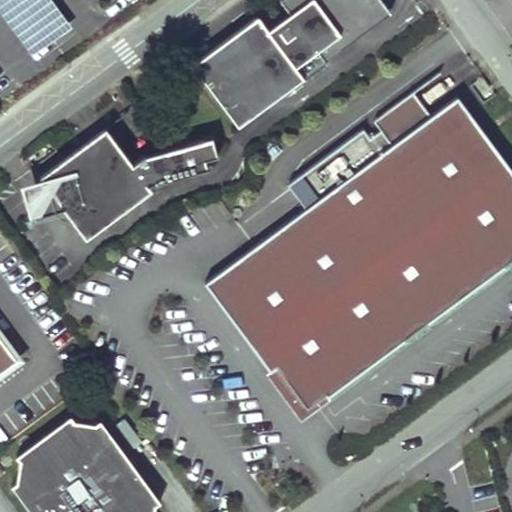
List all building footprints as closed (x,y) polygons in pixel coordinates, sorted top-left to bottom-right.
[(54,0),(0,0),(0,13),(31,55),(73,24),(54,0)] [(260,15),(194,64),(240,125),(305,77),(296,66),(318,50),(326,60),(392,12),(383,0),(282,0),(292,12),(281,20),(269,28),(260,15)] [(295,214),(205,281),(270,370),(276,366),(301,399),(307,407),(326,393),(328,396),(511,259),(511,168),(457,95),(430,114),(413,90),(373,120),(381,129),(370,137),(363,127),(277,191),(295,214)] [(104,128),(41,176),(46,182),(64,207),(86,235),(149,188),(145,184),(207,166),(205,158),(217,154),(212,136),(145,154),(144,153),(130,163),(104,128)] [(64,207),(46,182),(38,188),(34,197),(33,203),(33,211),(34,216),(64,207)] [(0,370),(17,358),(4,340),(0,365),(0,370)] [(270,370),(265,374),(290,407),(300,421),(330,399),(328,396),(326,393),(307,407),(301,399),(276,366),(270,370)] [(74,414),(19,456),(17,477),(14,484),(35,511),(152,511),(154,506),(157,500),(105,432),(96,422),(79,420),(74,414)]
